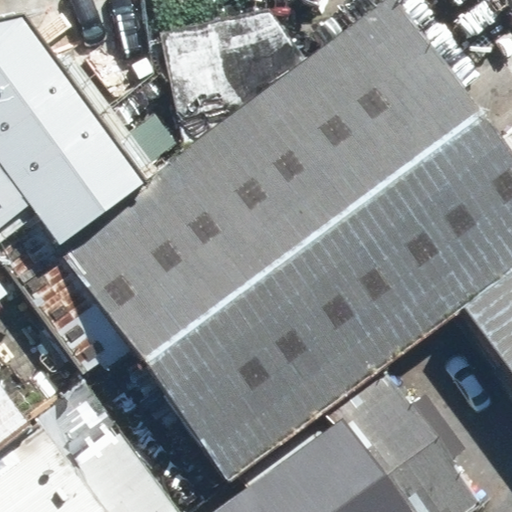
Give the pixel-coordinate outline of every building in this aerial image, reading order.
[(45,257),(221,489),(449,315),(511,268),(511,181),(487,148),(377,5),(45,257)] [(0,222),(11,213),(43,254),(126,192),(18,38),(0,42),(0,222)] [(511,268),(449,315),(511,400),(511,129),(487,148),(511,181),(511,268)] [(446,511),(471,493),(382,377),(203,511),(446,511)] [(123,511),(50,416),(0,454),(0,511),(123,511)]
